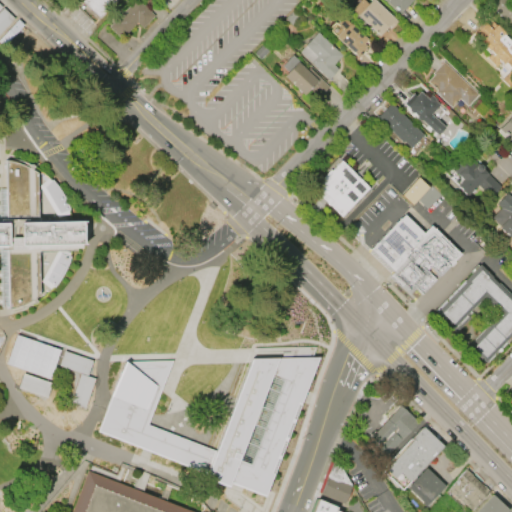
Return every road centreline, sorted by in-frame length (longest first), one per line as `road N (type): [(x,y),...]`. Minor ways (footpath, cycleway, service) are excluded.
road 1 (primary): [(22,0),(255,209)]
road 2 (residential): [(255,209),(463,0)]
road 3 (primary): [(362,328),(511,482)]
road 4 (secondary): [(362,328),(286,511)]
road 5 (primary): [(255,209),(263,228),(362,328)]
road 6 (primary): [(511,441),(401,327)]
